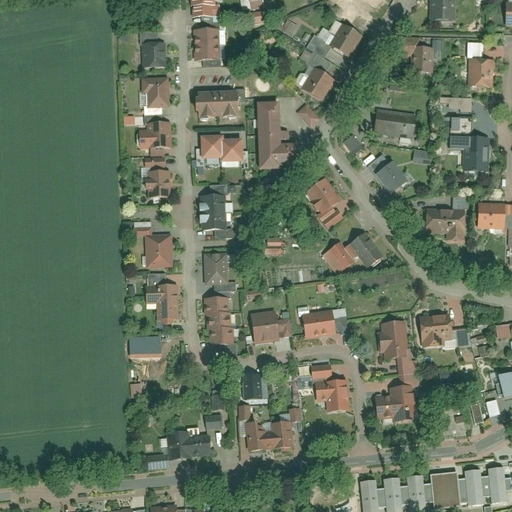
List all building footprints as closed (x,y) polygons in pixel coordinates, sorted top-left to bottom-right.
[(212,0),(191,0),(192,19),(219,17),(219,4),(212,4),(212,0)] [(431,0),(431,20),(456,21),(456,0),(431,0)] [(359,13),(348,7),(342,16),(353,23),(359,13)] [(275,9),(246,15),(249,26),(277,20),(275,9)] [(299,27),(289,20),(283,31),(293,37),(299,27)] [(363,36),(344,24),(330,46),(332,47),(349,58),(363,36)] [(220,32),(192,32),(192,63),(220,63),(220,32)] [(315,36),(308,48),(325,58),(332,47),(330,46),(315,36)] [(423,40),(404,39),(403,54),(417,54),(416,73),(433,73),(434,51),(434,47),(423,47),(423,40)] [(470,59),(485,60),(486,43),(471,43),(470,59)] [(166,45),(140,45),(141,72),(167,72),(166,45)] [(302,58),(327,73),(333,64),(325,58),(308,48),(302,58)] [(485,60),(470,59),(469,88),(492,88),(493,60),(485,60)] [(316,69),(304,89),(323,101),(336,81),(316,69)] [(167,80),(140,81),(140,96),(145,96),(146,110),(168,109),(167,80)] [(370,102),(384,106),(387,94),(373,91),(370,102)] [(236,94),(193,95),(193,121),(236,120),(236,94)] [(459,104),(446,99),(441,111),(454,116),(459,104)] [(278,105),(255,105),(257,173),(297,172),(296,147),(280,148),(278,105)] [(309,129),(319,121),(306,105),(295,114),(309,129)] [(417,115),(379,111),(377,135),(414,139),(417,115)] [(121,117),(122,126),(134,126),(133,117),(121,117)] [(474,118),(449,117),(448,136),(473,137),(474,118)] [(169,124),(145,125),(146,134),(136,134),(137,153),(171,151),(169,124)] [(222,138),(198,139),(200,163),(221,162),(221,167),(242,166),(240,143),(222,144),(222,138)] [(462,150),(462,139),(446,139),(445,150),(462,150)] [(490,139),(465,139),(465,171),(490,171),(490,139)] [(432,152),(416,150),(414,164),(430,166),(432,152)] [(143,161),(145,202),(169,201),(168,173),(163,173),(162,160),(143,161)] [(409,181),(394,163),(377,177),(392,195),(409,181)] [(324,181),(304,196),(321,219),(341,204),(324,181)] [(472,209),(472,195),(455,195),(455,209),(472,209)] [(226,197),(198,198),(200,236),(228,234),(226,197)] [(479,229),(506,229),(507,206),(479,206),(479,229)] [(465,210),(428,210),(428,232),(448,232),(448,242),(465,242),(465,210)] [(320,225),(326,234),(343,222),(336,213),(320,225)] [(383,258),(364,234),(347,248),(367,272),(383,258)] [(171,237),(142,238),(144,271),(173,270),(171,237)] [(280,246),(279,238),(265,239),(265,246),(280,246)] [(338,244),(320,257),(336,279),(354,266),(338,244)] [(263,246),(263,255),(280,255),(280,246),(263,246)] [(227,255),(203,256),(204,288),(228,288),(227,255)] [(178,288),(143,289),(144,311),(155,311),(155,325),(179,324),(178,288)] [(228,299),(203,301),(209,350),(233,347),(228,299)] [(344,310),(331,312),(335,337),(348,336),(344,310)] [(275,323),(274,312),(248,315),(253,348),(278,345),(277,340),(290,339),(288,322),(275,323)] [(331,312),(300,316),(304,341),(335,337),(331,312)] [(449,315),(417,318),(420,351),(443,349),(443,343),(452,342),(451,331),(449,315)] [(405,325),(380,327),(383,364),(398,363),(398,375),(416,373),(415,363),(411,363),(410,351),(407,352),(405,325)] [(497,340),(510,339),(509,326),(495,328),(497,340)] [(468,329),(451,331),(452,342),(455,341),(456,350),(470,348),(468,329)] [(484,335),(475,338),(477,346),(486,343),(484,335)] [(154,358),(154,345),(131,346),(131,362),(142,362),(142,358),(154,358)] [(486,346),(478,349),(482,361),(490,358),(486,346)] [(329,367),(309,369),(311,383),(331,381),(329,367)] [(416,373),(398,375),(399,390),(387,390),(388,399),(374,400),(375,424),(390,423),(391,427),(411,426),(411,414),(415,413),(413,391),(418,391),(416,373)] [(453,373),(438,374),(439,385),(454,384),(453,373)] [(511,374),(496,380),(503,403),(511,400),(511,374)] [(264,392),(264,378),(242,378),(243,402),(260,402),(260,392),(264,392)] [(347,382),(313,385),(314,405),(324,404),(325,416),(350,414),(347,382)] [(130,385),(130,395),(140,395),(140,385),(130,385)] [(210,400),(211,414),(223,413),(222,399),(210,400)] [(496,401),(485,404),(488,419),(499,417),(496,401)] [(478,402),(468,405),(473,427),(483,424),(478,402)] [(250,422),(249,407),(239,408),(240,423),(250,422)] [(299,411),(289,412),(291,425),(301,424),(299,411)] [(221,417),(203,419),(204,432),(222,431),(221,417)] [(258,426),(245,427),(248,455),(291,450),(289,424),(269,426),(269,434),(259,435),(258,426)] [(168,457),(145,459),(147,474),(170,472),(169,463),(209,459),(208,439),(187,441),(187,435),(166,437),(168,457)] [(424,486),(422,477),(408,478),(409,486),(401,487),(400,479),(385,481),(361,483),(364,511),(407,511),(412,511),(426,510),(426,504),(433,503),(434,510),(460,508),(508,505),(507,495),(511,494),(511,489),(511,476),(507,477),(507,471),(488,472),(489,478),(483,478),(483,474),(465,475),(465,480),(457,481),(457,475),(431,477),(431,485),(424,486)]
